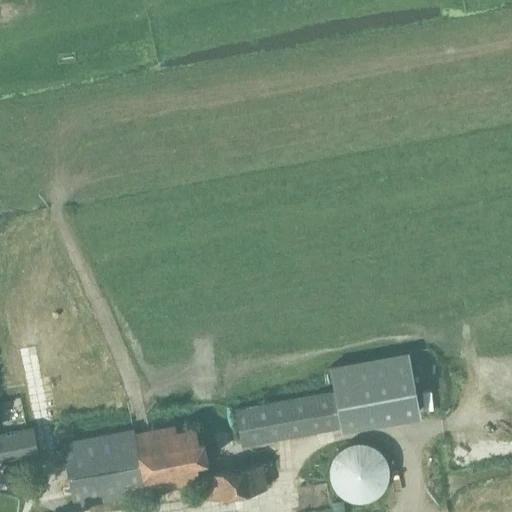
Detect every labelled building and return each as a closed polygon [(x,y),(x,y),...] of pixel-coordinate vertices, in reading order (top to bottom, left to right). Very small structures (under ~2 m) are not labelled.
[(344,424),(422,409),(411,345),(334,361),(336,389),(344,424)] [(330,390),(235,408),(241,443),(336,426),(330,390)] [(6,417),(19,413),(14,398),(2,402),(6,417)] [(132,428),(62,441),(63,446),(73,495),(74,505),(146,491),(200,480),(196,462),(207,459),(203,438),(198,439),(195,426),(176,429),(175,423),(133,432),(132,428)] [(32,428),(0,433),(0,458),(36,451),(32,428)] [(388,470),(388,469),(388,463),(386,458),(385,454),(381,449),(377,445),(371,442),(367,440),(361,439),(355,439),(349,440),(343,443),(338,447),(334,451),(331,457),(329,463),(328,468),(329,474),(330,479),(333,485),(336,490),(340,492),(345,496),(349,498),(356,499),(363,499),(368,498),(374,495),(379,491),(382,487),(386,481),(388,475),(388,470)] [(202,472),(207,498),(267,487),(262,461),(202,472)]
